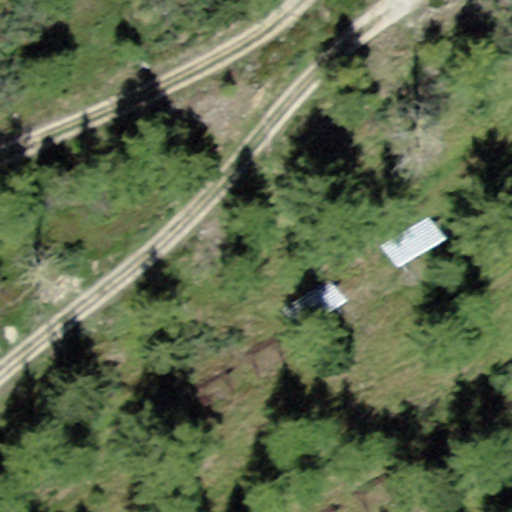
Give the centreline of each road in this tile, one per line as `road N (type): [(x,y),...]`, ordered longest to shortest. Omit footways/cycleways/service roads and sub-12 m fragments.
road 1 (track): [(0,377),(217,204),(360,33),(407,0)]
road 2 (track): [(307,0),(212,58),(0,153)]
